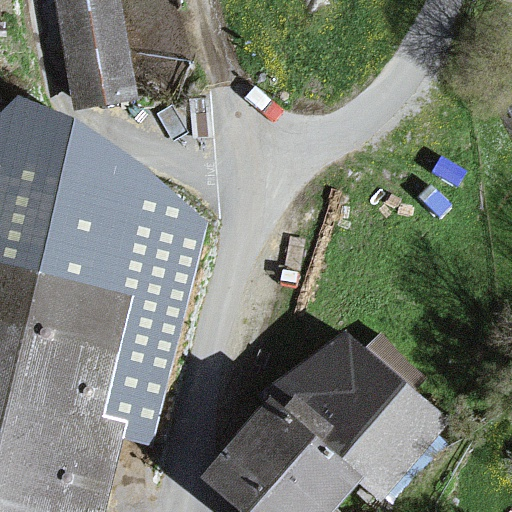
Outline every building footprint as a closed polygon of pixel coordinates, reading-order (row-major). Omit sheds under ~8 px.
[(135,104),(121,0),(88,0),(61,4),(75,112),(135,104)] [(13,102),(0,115),(0,266),(128,297),(99,418),(122,424),(118,438),(148,445),(201,223),(13,102)] [(100,511),(101,509),(118,438),(122,424),(99,418),(128,297),(0,266),(0,511),(100,511)] [(340,338),(254,400),(260,404),(350,479),(376,501),(440,423),(421,407),(407,395),(421,378),(377,341),(363,357),(340,338)] [(322,511),(350,479),(260,404),(194,483),(228,511),(322,511)]
